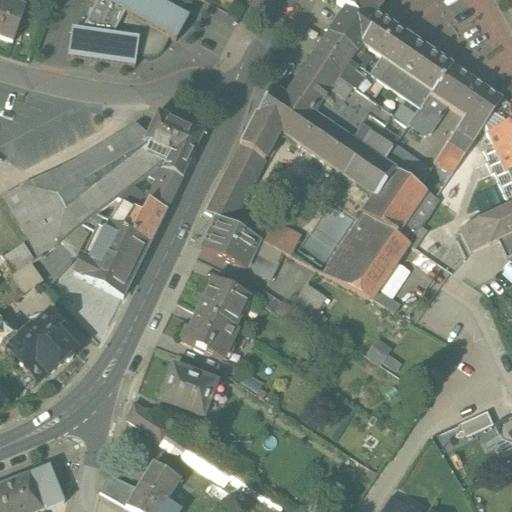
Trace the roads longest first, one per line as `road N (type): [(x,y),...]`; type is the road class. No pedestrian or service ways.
road 1 (residential): [(243,97),(131,353),(99,404)]
road 2 (residential): [(0,69),(100,93),(195,82),(243,97)]
